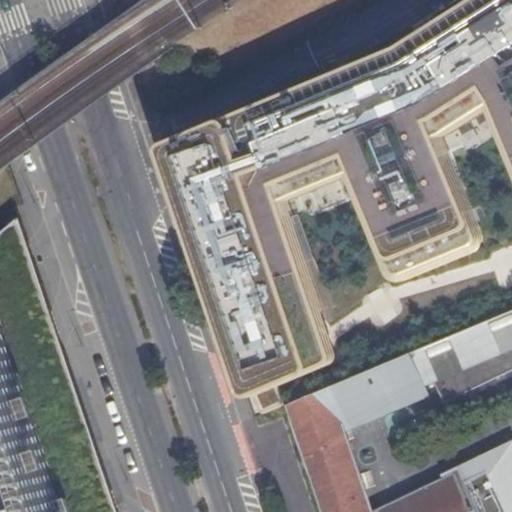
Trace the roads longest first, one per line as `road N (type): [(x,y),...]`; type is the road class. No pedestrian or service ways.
road 1 (primary): [(231,511),(61,0)]
road 2 (primary): [(0,23),(172,511)]
